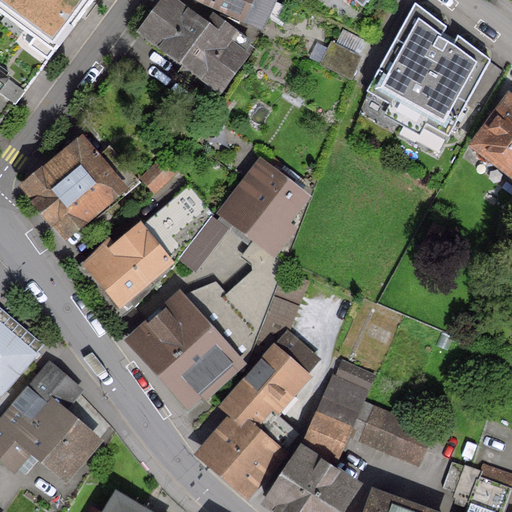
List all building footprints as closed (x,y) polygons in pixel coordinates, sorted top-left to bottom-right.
[(0,0),(0,122),(81,17),(68,7),(73,0),(0,0)] [(196,0),(261,29),(274,0),(273,0),(196,0)] [(145,33),(186,63),(177,75),(209,99),(249,45),(231,32),(229,34),(217,26),(210,27),(204,23),(201,27),(168,2),(145,33)] [(449,137),(490,61),(458,37),(453,47),(440,40),(446,28),(415,5),(368,92),(449,137)] [(355,55),(363,41),(343,31),(333,51),(327,52),(320,65),(346,78),(355,55)] [(511,103),(509,102),(476,146),(478,157),(486,163),(496,162),(511,173),(511,103)] [(66,151),(44,170),(45,174),(27,190),(45,212),(64,235),(119,189),(125,196),(139,183),(110,148),(96,159),(77,137),(71,143),(64,149),(66,151)] [(143,178),(156,192),(175,173),(163,160),(143,178)] [(224,212),(261,241),(281,256),(303,199),(259,166),(224,212)] [(171,270),(179,259),(211,218),(212,216),(189,188),(117,249),(112,243),(90,266),(93,270),(92,271),(107,289),(105,291),(124,314),(132,307),(134,308),(171,270)] [(225,228),(211,218),(179,259),(192,270),(225,228)] [(435,229),(424,249),(440,258),(451,238),(435,229)] [(287,261),(281,256),(261,241),(248,258),(261,267),(255,275),(225,302),(214,289),(191,309),(179,296),(131,340),(187,405),(200,393),(205,398),(222,383),(218,378),(236,361),(245,371),(287,261)] [(233,417),(209,445),(212,448),(204,457),(248,494),(281,456),(276,452),(290,436),(265,414),(315,358),(287,334),(309,282),(283,272),(245,372),(250,377),(223,408),(233,417)] [(0,396),(0,397),(34,357),(36,359),(40,355),(0,320),(0,396)] [(342,362),(336,377),(368,391),(374,377),(342,362)] [(77,468),(76,467),(96,443),(62,413),(61,411),(78,392),(49,367),(0,425),(0,456),(13,468),(30,448),(66,478),(69,479),(77,468)] [(328,399),(304,453),(333,472),(367,392),(337,379),(328,399)] [(363,440),(389,451),(401,421),(375,410),(363,440)] [(430,434),(401,421),(389,451),(418,464),(430,434)] [(353,485),(333,472),(304,453),(301,451),(268,504),(279,511),(338,511),(356,487),(353,485)] [(454,497),(469,503),(480,472),(451,462),(442,488),(456,493),(454,497)] [(511,477),(482,467),(480,472),(469,503),(465,511),(501,511),(511,483),(511,477)] [(377,491),(370,511),(417,511),(391,502),(392,497),(377,491)] [(145,511),(117,495),(106,511),(99,511),(92,508),(89,511),(145,511)]
